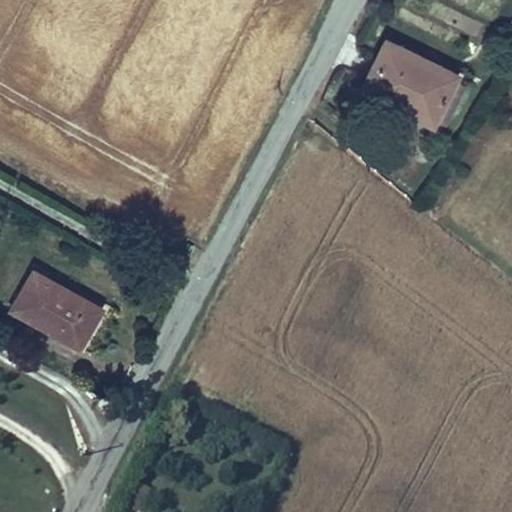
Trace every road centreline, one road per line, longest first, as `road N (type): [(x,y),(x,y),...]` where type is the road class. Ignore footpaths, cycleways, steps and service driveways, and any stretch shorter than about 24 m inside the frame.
road 1 (unclassified): [(349,0),(194,292)]
road 2 (unclassified): [(194,292),(85,511)]
road 3 (residential): [(0,175),(194,292)]
road 4 (unknown): [(121,438),(72,377),(0,335)]
